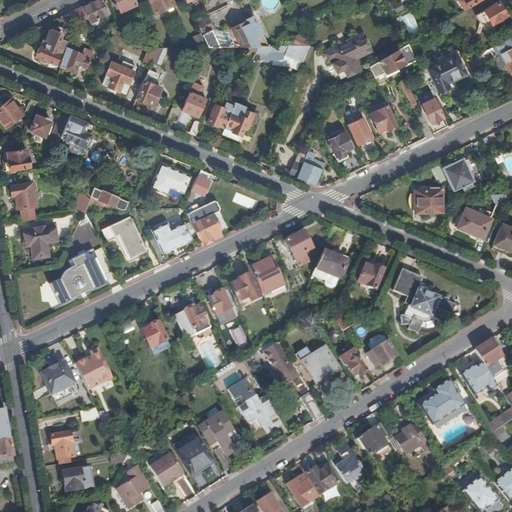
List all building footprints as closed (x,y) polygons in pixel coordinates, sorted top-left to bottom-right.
[(114,0),(121,14),(137,6),(134,0),(114,0)] [(170,0),(148,0),(156,16),(174,7),(170,0)] [(462,0),(458,3),(464,12),(469,10),(468,8),(482,0),(462,0)] [(511,16),(511,11),(505,0),(485,0),(483,1),(488,10),(476,17),(487,36),(496,31),(497,26),(495,23),(510,15),(511,17),(511,16)] [(81,9),(89,24),(106,17),(103,9),(104,7),(102,2),(99,2),(98,1),(93,3),(81,9)] [(71,14),(74,23),(78,30),(89,24),(81,9),(76,12),(71,14)] [(412,13),(402,16),(408,35),(419,31),(412,13)] [(64,17),(71,32),(74,23),(71,14),(64,17)] [(213,33),(214,32),(207,17),(196,22),(208,49),(220,49),(213,33)] [(257,48),(268,48),(253,18),(246,22),(246,23),(232,30),(236,38),(232,40),(236,48),(257,48)] [(91,28),(94,35),(106,29),(102,22),(91,28)] [(63,59),(65,53),(61,51),(64,43),(59,41),(61,36),(51,32),(46,44),(43,43),(36,58),(40,60),(39,62),(39,63),(45,65),(46,65),(47,63),(55,66),(59,57),(63,59)] [(236,48),(232,40),(228,33),(214,32),(213,33),(220,49),(233,48),(236,48)] [(295,48),(309,47),(303,35),(291,41),(295,48)] [(341,54),(339,50),(337,47),(321,55),(326,66),(332,63),(333,65),(332,66),(337,76),(338,75),(343,73),(346,79),(361,72),(356,62),(372,54),(362,35),(346,43),(347,46),(349,50),(341,54)] [(511,36),(489,50),(492,55),(497,52),(500,55),(511,48),(511,36)] [(142,65),(149,69),(151,64),(157,50),(158,49),(153,39),(142,65)] [(347,46),(339,50),(341,54),(349,50),(347,46)] [(416,62),(409,46),(369,69),(374,79),(385,74),(387,78),(397,73),(396,70),(404,66),(405,68),(416,62)] [(302,64),(309,47),(295,48),(268,48),(257,48),(254,55),(269,55),(269,62),(272,62),(272,67),(290,69),(294,60),(302,64)] [(313,49),(309,47),(302,64),(301,64),(306,66),(313,49)] [(511,48),(500,55),(511,75),(511,74),(511,48)] [(66,50),(65,53),(63,59),(60,69),(74,75),(76,72),(79,69),(85,72),(91,57),(82,54),(82,56),(66,50)] [(162,52),(157,50),(151,64),(157,66),(162,52)] [(453,55),(421,71),(422,75),(427,86),(433,83),(440,97),(448,93),(445,86),(464,77),(453,55)] [(110,64),(102,84),(108,87),(108,89),(118,93),(124,95),(135,68),(122,63),(120,68),(110,64)] [(148,72),(136,100),(153,107),(160,90),(155,87),(156,85),(153,84),(156,75),(148,72)] [(343,73),(338,75),(341,82),(346,79),(343,73)] [(192,82),(189,90),(199,95),(203,86),(192,82)] [(411,94),(406,83),(400,86),(413,114),(419,111),(411,94)] [(189,93),(183,108),(181,111),(190,116),(191,115),(199,118),(206,100),(189,93)] [(37,103),(30,100),(25,114),(23,116),(23,117),(30,120),(37,103)] [(23,117),(23,116),(10,101),(0,109),(0,122),(6,130),(22,116),(23,117)] [(443,119),(434,101),(422,107),(431,125),(443,119)] [(246,109),(234,104),(230,112),(223,130),(221,135),(228,138),(230,134),(239,137),(243,129),(247,131),(250,123),(253,124),(256,117),(245,112),(246,109)] [(223,130),(230,112),(224,109),(223,110),(214,107),(207,125),(216,128),(216,127),(223,130)] [(171,111),(165,125),(174,129),(181,111),(183,108),(171,111)] [(387,108),(371,116),(379,133),(386,130),(387,131),(396,127),(387,108)] [(55,137),(60,139),(61,138),(70,117),(62,113),(53,136),(55,137)] [(415,117),(425,140),(432,136),(421,114),(415,117)] [(51,123),(36,116),(29,131),(44,138),(51,123)] [(85,149),(95,127),(70,117),(61,138),(85,149)] [(362,120),(348,127),(357,145),(371,139),(362,120)] [(194,125),(189,135),(195,138),(201,125),(199,124),(194,125)] [(344,135),(328,143),(338,163),(348,158),(346,154),(352,151),(344,135)] [(52,144),(57,147),(60,139),(55,137),(52,144)] [(26,151),(7,155),(10,172),(29,168),(26,151)] [(298,156),(289,177),(297,180),(304,164),(306,158),(300,155),(298,156)] [(439,167),(452,193),(472,183),(461,160),(447,167),(447,165),(446,165),(445,164),(439,167)] [(304,164),(297,180),(315,188),(321,171),(326,173),(327,170),(322,168),(321,171),(304,164)] [(190,178),(160,165),(150,189),(166,196),(169,189),(183,195),(190,178)] [(212,176),(200,171),(191,194),(194,195),(195,193),(203,197),(212,176)] [(23,223),(35,221),(32,208),(36,207),(31,184),(10,188),(12,198),(14,198),(17,210),(20,210),(23,223)] [(80,194),(88,201),(93,189),(84,185),(80,194)] [(88,201),(85,212),(92,211),(95,205),(102,208),(104,204),(119,210),(124,210),(127,203),(113,197),(114,193),(107,190),(106,194),(93,189),(88,201)] [(441,214),(441,190),(429,190),(429,192),(414,193),(415,215),(441,214)] [(80,194),(71,214),(85,212),(88,201),(80,194)] [(487,244),(507,195),(491,197),(495,207),(492,215),(490,221),(474,214),(465,210),(457,230),(472,236),(471,238),(481,242),(481,241),(487,244)] [(187,215),(202,247),(222,237),(219,232),(220,232),(212,216),(219,213),(219,210),(216,204),(213,203),(187,215)] [(490,221),(492,215),(476,209),(474,214),(490,221)] [(89,222),(85,213),(76,228),(78,229),(89,222)] [(129,218),(101,231),(107,243),(119,237),(129,259),(145,251),(129,218)] [(167,224),(151,231),(162,254),(192,240),(184,224),(170,231),(167,224)] [(54,225),(22,230),(25,247),(31,246),(33,260),(48,257),(46,244),(56,242),(54,225)] [(511,230),(500,226),(492,245),(511,253),(511,230)] [(303,233),(282,243),(283,246),(286,245),(298,268),(307,264),(303,255),(311,250),(303,233)] [(92,249),(67,262),(70,268),(66,270),(63,273),(62,274),(61,279),(49,284),(58,304),(75,296),(74,294),(89,287),(90,289),(107,281),(92,249)] [(322,252),(313,274),(326,280),(328,276),(338,280),(340,276),(341,276),(345,268),(346,268),(346,267),(344,266),(345,263),(346,263),(346,262),(335,258),(336,256),(330,254),(329,255),(322,252)] [(271,259),(249,269),(262,296),(284,286),(271,259)] [(372,269),(365,266),(358,284),(374,291),(383,272),(373,268),(372,269)] [(410,308),(407,307),(404,316),(399,317),(400,327),(408,327),(406,332),(408,332),(409,331),(416,334),(415,336),(416,336),(422,323),(425,323),(426,323),(429,321),(429,319),(439,324),(439,325),(449,322),(449,316),(450,316),(455,306),(447,303),(446,300),(440,300),(427,294),(429,289),(419,285),(422,279),(401,270),(392,292),(406,298),(413,301),(410,308)] [(240,281),(230,285),(238,303),(248,298),(251,304),(260,300),(248,275),(239,279),(240,281)] [(328,276),(326,280),(325,281),(327,285),(332,287),(336,285),(338,280),(328,276)] [(235,307),(226,290),(223,292),(221,292),(220,291),(214,294),(215,295),(214,297),(208,299),(216,317),(235,307)] [(403,305),(407,307),(410,308),(413,301),(406,298),(403,305)] [(184,313),(175,317),(187,341),(196,337),(196,336),(210,329),(199,306),(193,309),(191,308),(185,310),(184,313)] [(346,317),(333,318),(341,332),(352,326),(346,317)] [(149,328),(141,332),(150,350),(167,342),(158,324),(157,324),(155,323),(150,326),(149,328)] [(368,347),(372,352),(387,342),(384,337),(378,336),(370,341),(368,347)] [(274,338),(262,345),(265,349),(277,342),(274,338)] [(490,341),(474,351),(482,364),(492,380),(505,372),(498,360),(501,358),(490,341)] [(387,342),(372,352),(366,355),(375,369),(380,365),(381,367),(396,357),(387,342)] [(289,362),(277,343),(262,353),(280,380),(282,379),(287,386),(299,378),(289,362)] [(299,378),(308,392),(331,379),(330,377),(331,376),(331,375),(338,370),(325,349),(311,357),(306,350),(295,356),(296,358),(289,362),(299,378)] [(74,365),(87,392),(112,381),(98,351),(89,355),(91,360),(86,362),(85,360),(74,365)] [(338,360),(343,368),(346,367),(353,378),(357,375),(359,378),(367,373),(353,351),(338,360)] [(454,366),(458,374),(474,365),(469,358),(454,366)] [(233,364),(232,364),(236,370),(242,371),(246,369),(240,359),(233,364)] [(47,372),(40,375),(51,398),(76,386),(64,363),(57,367),(57,366),(47,371),(47,372)] [(488,391),(496,386),(492,380),(482,364),(476,367),(475,365),(459,375),(473,396),(486,388),(488,391)] [(272,433),(276,431),(272,426),(279,422),(264,398),(257,402),(244,381),(226,392),(233,402),(240,399),(244,405),(237,409),(247,425),(256,421),(256,422),(265,417),(269,423),(267,425),(267,426),(272,433)] [(436,396),(420,407),(432,426),(464,405),(449,382),(434,391),(436,396)] [(419,404),(435,396),(433,392),(417,400),(419,404)] [(305,406),(315,422),(324,417),(313,400),(305,406)] [(500,428),(511,420),(511,410),(511,409),(503,414),(504,415),(487,427),(492,434),(500,428)] [(88,422),(100,420),(96,410),(81,413),(83,420),(87,419),(88,422)] [(372,415),(385,437),(395,452),(400,449),(405,455),(419,446),(423,453),(429,449),(415,427),(411,430),(409,427),(401,432),(402,434),(395,439),(394,437),(395,436),(379,411),(372,415)] [(156,412),(147,418),(152,426),(155,424),(156,424),(159,417),(158,416),(156,412)] [(197,428),(215,456),(222,452),(225,457),(232,453),(227,444),(237,438),(222,413),(197,428)] [(372,415),(366,420),(372,430),(358,439),(369,456),(386,446),(381,438),(385,437),(372,415)] [(0,418),(0,441),(10,439),(6,417),(0,418)] [(261,429),(267,426),(267,425),(269,423),(265,417),(256,422),(261,429)] [(276,431),(283,427),(279,422),(272,426),(276,431)] [(508,438),(500,428),(492,434),(500,445),(508,438)] [(60,465),(70,464),(69,459),(74,458),(72,444),(80,442),(78,432),(50,437),(52,447),(55,447),(57,461),(59,461),(60,465)] [(232,453),(225,457),(226,459),(236,453),(233,447),(240,442),(237,438),(227,444),(232,453)] [(0,467),(15,465),(10,439),(0,441),(0,467)] [(198,440),(177,453),(191,476),(212,463),(198,440)] [(328,458),(346,486),(352,482),(355,486),(363,480),(359,474),(363,472),(345,444),(341,447),(342,449),(345,453),(339,457),(340,460),(343,463),(338,466),(336,462),(332,456),(328,458)] [(345,453),(342,449),(336,453),(339,457),(345,453)] [(124,463),(128,454),(117,456),(110,457),(111,465),(124,463)] [(162,489),(183,476),(170,455),(149,468),(162,489)] [(326,463),(306,475),(319,495),(339,483),(326,463)] [(441,469),(448,477),(453,473),(446,465),(441,469)] [(150,488),(137,467),(127,474),(132,481),(116,491),(128,510),(142,501),(139,495),(150,488)] [(89,468),(61,473),(65,494),(93,489),(89,468)] [(441,469),(437,472),(444,480),(448,477),(441,469)] [(511,469),(493,485),(507,501),(511,497),(511,469)] [(318,499),(303,476),(287,486),(301,509),(318,499)] [(461,492),(476,511),(478,511),(484,508),(486,510),(498,500),(479,477),(461,492)] [(264,500),(256,505),(261,511),(279,511),(269,494),(263,498),(264,500)] [(378,502),(383,509),(392,503),(387,496),(378,502)] [(164,511),(159,502),(151,507),(154,511),(164,511)] [(107,511),(92,503),(87,511),(107,511)]
